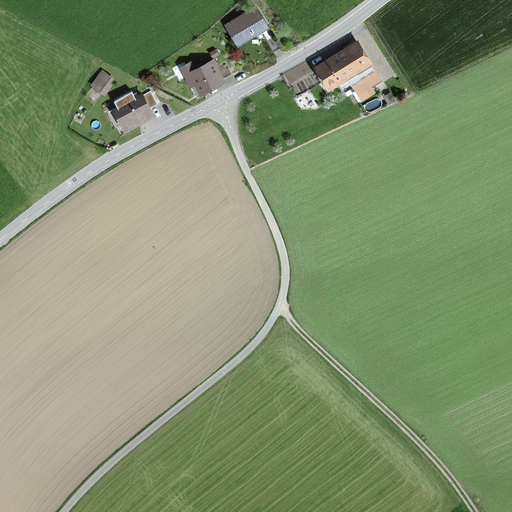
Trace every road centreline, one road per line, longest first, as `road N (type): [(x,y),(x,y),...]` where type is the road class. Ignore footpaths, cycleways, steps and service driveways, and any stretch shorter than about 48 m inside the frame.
road 1 (residential): [(219,100),(281,246),(278,307),(247,351),(129,446),(63,511)]
road 2 (track): [(278,307),(419,441),(474,511)]
road 3 (tertiary): [(219,100),(106,161),(0,239)]
road 4 (tertiary): [(380,0),(315,48),(219,100)]
